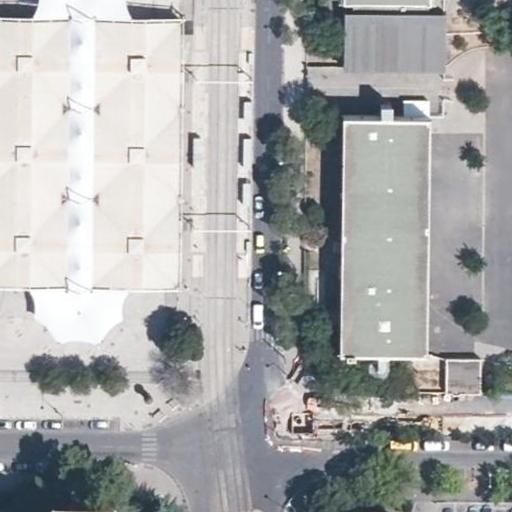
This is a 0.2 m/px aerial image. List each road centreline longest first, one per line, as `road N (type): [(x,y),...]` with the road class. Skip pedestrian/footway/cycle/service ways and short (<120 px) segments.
road 1 (residential): [(275,441),(267,335),(271,0)]
road 2 (tertiary): [(511,425),(321,423),(275,441)]
road 3 (tertiary): [(275,441),(318,457),(511,460)]
road 4 (tertiary): [(0,442),(193,441)]
